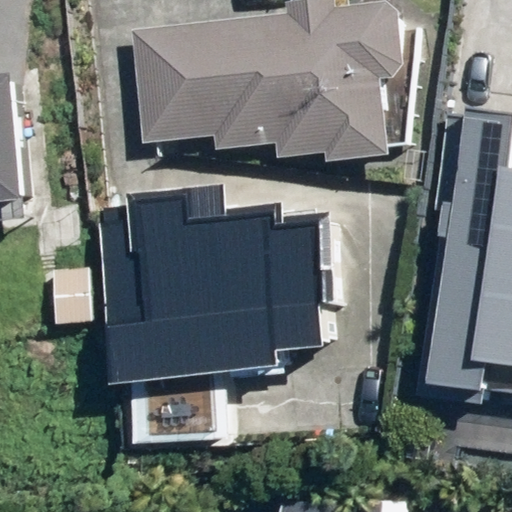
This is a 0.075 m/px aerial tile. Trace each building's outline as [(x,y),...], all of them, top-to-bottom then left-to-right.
[(299,15),(139,36),(153,144),(223,135),(225,153),(287,145),(289,161),(335,155),(337,170),(404,161),(394,83),(409,81),(423,69),(418,11),(396,1),(348,8),(347,0),(314,0),(297,2),(299,15)] [(0,209),(41,205),(28,82),(0,84),(0,209)] [(511,122),(453,115),(441,205),(461,207),(437,393),(493,400),(498,362),(511,363),(511,122)] [(239,190),(141,199),(142,210),(107,214),(125,390),(299,373),(297,358),(342,353),(338,311),(355,309),(346,220),(298,225),(297,209),(242,214),(239,190)] [(418,511),(418,500),(294,505),(294,511),(418,511)]
